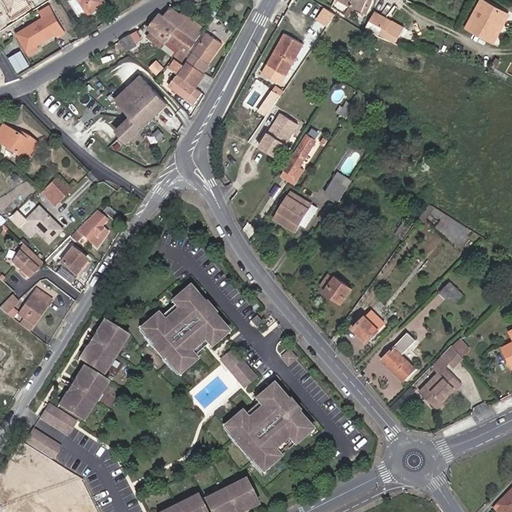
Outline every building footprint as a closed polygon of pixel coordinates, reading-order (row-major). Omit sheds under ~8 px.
[(104,0),(71,0),(82,19),(107,4),(104,0)] [(353,0),(351,5),(367,14),(374,0),(353,0)] [(491,40),(500,24),(505,15),(485,3),(471,28),(491,40)] [(66,33),(49,6),(41,12),(44,18),(17,34),(31,55),(39,50),(37,46),(57,34),(59,38),(66,33)] [(180,15),(171,9),(166,16),(199,40),(205,31),(206,30),(183,12),(180,15)] [(376,11),(371,21),(383,27),(387,29),(387,30),(399,37),(405,27),(386,16),(376,11)] [(182,62),(199,40),(166,16),(161,12),(148,29),(151,30),(148,34),(164,46),(168,41),(170,38),(181,47),(179,50),(175,56),(182,62)] [(505,15),(500,24),(504,25),(508,17),(505,15)] [(13,39),(0,16),(0,36),(4,44),(13,39)] [(286,75),(304,44),(285,33),(267,65),(286,75)] [(132,34),(118,43),(125,54),(139,45),(132,34)] [(181,47),(170,38),(168,41),(179,50),(181,47)] [(202,43),(199,40),(182,62),(186,64),(202,43)] [(195,104),(203,92),(211,81),(205,76),(207,73),(206,72),(213,63),(212,62),(218,54),(202,43),(186,64),(187,65),(185,68),(171,86),(195,104)] [(19,71),(29,66),(21,53),(11,59),(19,71)] [(170,68),(180,74),(185,68),(176,60),(170,68)] [(138,76),(115,101),(131,117),(118,131),(130,142),(167,104),(138,76)] [(275,160),(297,125),(282,115),(259,150),(275,160)] [(317,139),(324,129),(315,123),(309,133),(317,139)] [(0,144),(27,162),(37,145),(18,133),(16,136),(2,127),(0,129),(0,144)] [(285,169),(294,175),(295,175),(317,141),(306,134),(285,169)] [(294,175),(285,169),(281,175),(290,181),(294,175)] [(64,199),(73,190),(59,177),(50,185),(64,199)] [(346,188),(334,180),(327,192),(339,199),(346,188)] [(50,185),(41,194),(55,208),(64,199),(50,185)] [(292,191),(275,218),(295,231),(306,213),(312,217),(319,208),(292,191)] [(430,203),(419,219),(424,222),(431,213),(442,220),(437,227),(460,245),(469,234),(443,218),(446,213),(430,203)] [(117,225),(123,216),(110,206),(103,215),(117,225)] [(326,224),(334,211),(328,206),(319,220),(326,224)] [(20,227),(28,235),(47,216),(39,208),(20,227)] [(71,238),(75,242),(82,236),(95,246),(108,233),(102,227),(107,221),(98,212),(71,238)] [(47,216),(28,235),(30,238),(36,232),(48,244),(61,231),(47,216)] [(402,238),(410,226),(404,222),(396,233),(402,238)] [(43,263),(28,248),(13,262),(29,278),(43,263)] [(79,267),(85,259),(72,249),(59,265),(75,277),(81,269),(79,267)] [(88,260),(85,259),(79,267),(81,269),(88,260)] [(325,291),(343,303),(353,289),(336,276),(334,278),(329,274),(321,285),(327,289),(325,291)] [(148,338),(157,349),(160,345),(171,358),(169,360),(175,366),(192,351),(185,344),(200,331),(207,339),(224,324),(218,318),(216,319),(206,306),(209,303),(200,293),(197,296),(186,283),(188,282),(182,275),(165,290),(171,297),(156,310),(150,303),(133,317),(138,323),(140,322),(151,335),(148,338)] [(188,282),(186,283),(197,296),(200,293),(189,280),(188,282)] [(464,295),(451,282),(441,292),(447,299),(451,295),(457,302),(464,295)] [(34,326),(51,301),(36,290),(19,315),(25,319),(34,326)] [(0,308),(13,319),(17,315),(12,310),(18,304),(11,297),(0,308)] [(220,316),(209,303),(206,306),(216,319),(218,318),(220,316)] [(258,316),(252,309),(244,315),(250,323),(258,316)] [(367,343),(386,323),(373,309),(353,329),(367,343)] [(34,326),(25,319),(20,325),(29,333),(34,326)] [(151,335),(140,322),(137,325),(148,338),(151,335)] [(131,347),(106,330),(81,365),(106,383),(131,347)] [(403,381),(416,368),(402,354),(415,340),(408,334),(382,360),(403,381)] [(171,358),(160,345),(157,349),(167,361),(169,360),(171,358)] [(464,358),(453,345),(443,356),(434,364),(441,372),(423,390),(436,405),(459,382),(449,373),(445,368),(449,364),(453,369),(464,358)] [(253,373),(230,346),(220,354),(243,381),(253,373)] [(293,358),(287,350),(279,356),(286,364),(293,358)] [(449,373),(453,369),(449,364),(445,368),(449,373)] [(109,393),(84,375),(59,411),(84,428),(109,393)] [(459,382),(436,405),(439,407),(461,385),(459,382)] [(301,411),(292,400),(288,403),(277,391),(279,389),(274,383),(257,397),(263,405),(248,417),(242,410),(225,424),(230,431),(232,429),(243,442),(239,445),(248,456),(252,453),(263,465),(261,467),(266,473),(284,459),(277,451),(292,438),(299,446),(316,431),(310,425),(308,427),(297,414),(301,411)] [(279,389),(277,391),(288,403),(292,400),(281,387),(279,389)] [(312,423),(301,411),(297,414),(308,427),(310,425),(312,423)] [(75,430),(50,412),(43,423),(68,440),(75,430)] [(243,442),(232,429),(230,431),(228,432),(239,445),(243,442)] [(36,433),(29,443),(54,461),(61,450),(36,433)] [(263,465),(252,453),(248,456),(259,468),(261,467),(263,465)] [(511,511),(511,493),(499,507),(504,511),(511,511)] [(245,511),(237,494),(198,511),(245,511)]
